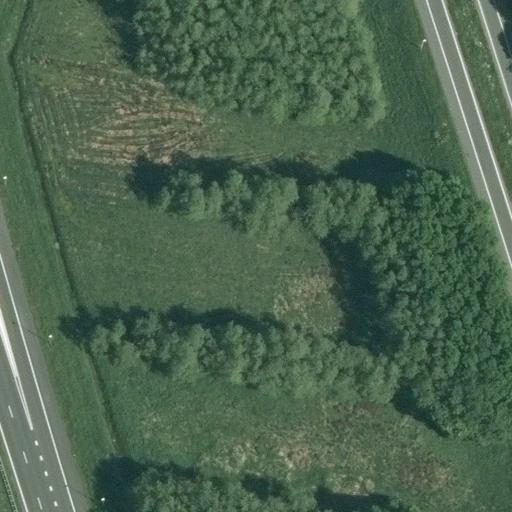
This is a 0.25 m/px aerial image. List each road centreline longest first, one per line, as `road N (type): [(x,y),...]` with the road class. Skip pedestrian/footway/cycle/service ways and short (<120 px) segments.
road 1 (motorway): [(433,0),(511,245)]
road 2 (motorway): [(20,443),(0,289)]
